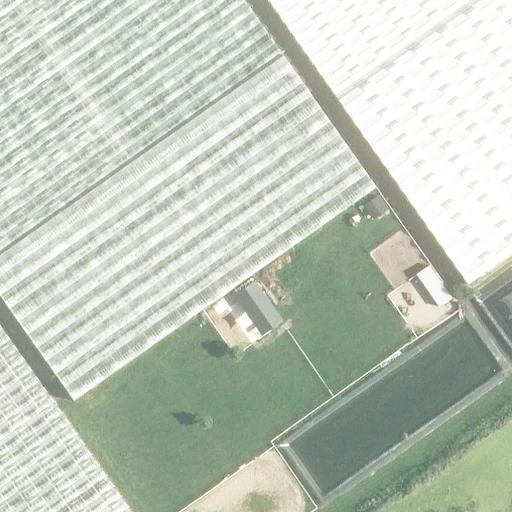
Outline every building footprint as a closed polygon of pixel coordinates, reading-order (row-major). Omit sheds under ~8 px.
[(0,0),(0,295),(74,401),(376,188),(243,0),(0,0)] [(511,0),(268,0),(336,96),(469,285),(511,254),(511,0)] [(379,195),(364,205),(372,217),(387,206),(379,195)] [(255,283),(236,297),(242,305),(249,300),(271,331),(283,322),(255,283)] [(0,511),(131,511),(0,325),(0,511)]
